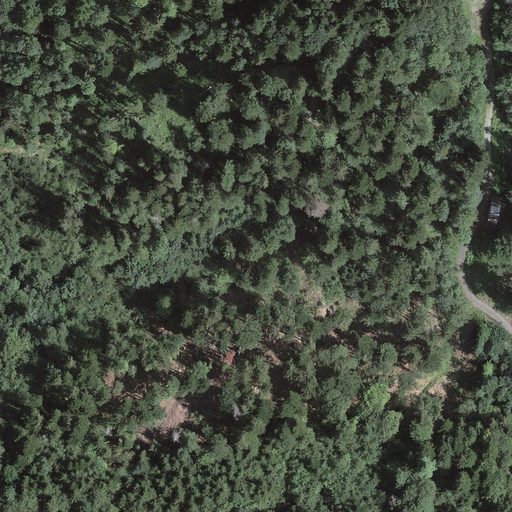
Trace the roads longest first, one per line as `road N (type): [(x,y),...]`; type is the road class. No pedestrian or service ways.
road 1 (track): [(0,320),(33,282),(163,228),(249,113),(291,87),(309,98),(310,113),(296,193),(302,209),(331,203),(347,185),(414,148),(455,98),(469,44),(504,0)]
road 2 (track): [(479,0),(491,81),(485,175),(461,270),(478,301),(511,330)]
